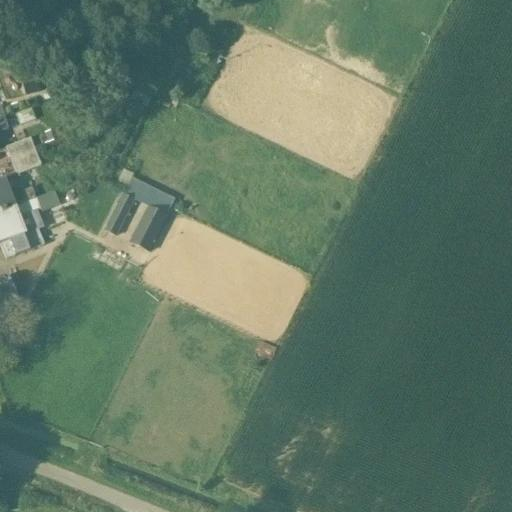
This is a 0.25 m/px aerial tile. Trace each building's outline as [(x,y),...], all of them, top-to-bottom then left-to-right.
[(179,89),(198,45),(175,35),(155,77),(179,89)] [(217,60),(227,42),(218,37),(208,55),(217,60)] [(158,104),(168,109),(172,101),(161,96),(158,104)] [(19,110),(17,104),(9,106),(11,112),(19,110)] [(0,133),(9,130),(4,119),(0,120),(0,133)] [(49,144),(58,140),(55,133),(46,136),(49,144)] [(11,164),(35,154),(30,140),(6,150),(11,164)] [(35,154),(11,164),(16,177),(41,167),(35,154)] [(0,182),(0,214),(36,200),(32,189),(11,197),(5,181),(0,182)] [(116,239),(134,202),(122,196),(104,233),(116,239)] [(15,208),(0,214),(0,247),(6,262),(15,258),(29,252),(44,247),(39,235),(38,232),(43,230),(37,213),(40,211),(36,200),(15,208)] [(147,209),(129,246),(148,255),(166,218),(147,209)] [(0,278),(0,309),(19,303),(10,275),(0,278)]
